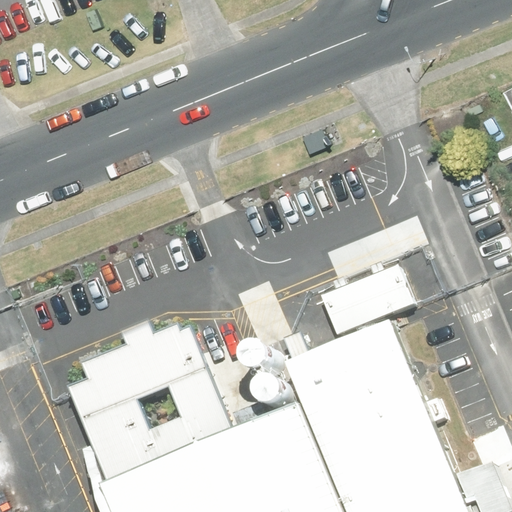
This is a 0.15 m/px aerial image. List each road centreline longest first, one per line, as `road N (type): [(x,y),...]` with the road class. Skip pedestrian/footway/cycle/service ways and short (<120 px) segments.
road 1 (secondary): [(405,17),(0,176)]
road 2 (unknown): [(2,358),(240,250)]
